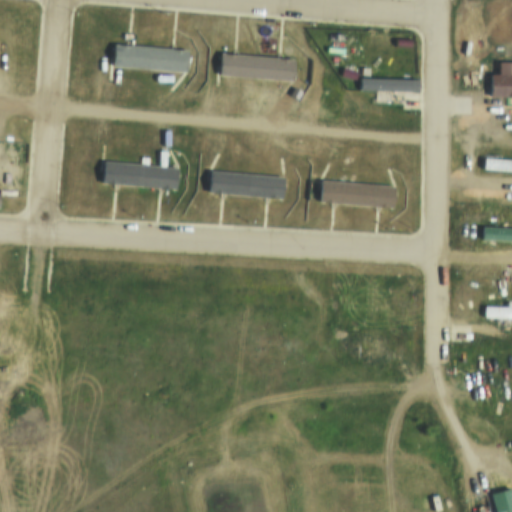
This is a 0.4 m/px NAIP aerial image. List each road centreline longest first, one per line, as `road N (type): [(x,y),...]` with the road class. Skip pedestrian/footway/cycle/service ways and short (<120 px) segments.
road 1 (residential): [(0,232),(437,256)]
road 2 (residential): [(435,399),(436,0)]
road 3 (track): [(98,511),(220,431),(346,400),(435,399)]
road 4 (residential): [(39,234),(57,0)]
road 5 (residential): [(436,10),(248,0)]
